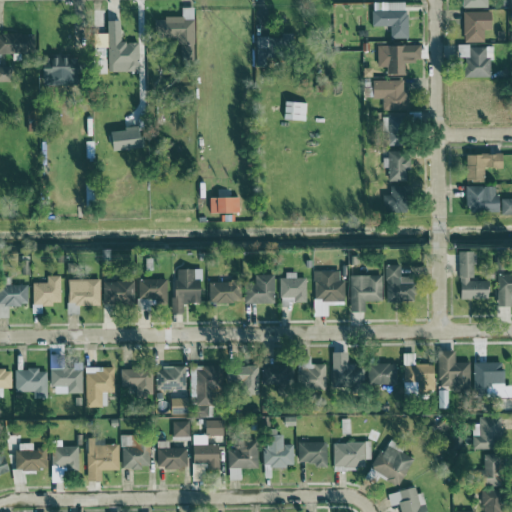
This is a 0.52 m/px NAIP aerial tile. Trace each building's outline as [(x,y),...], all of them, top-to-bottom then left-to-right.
[(462,0),(462,8),(487,8),(487,0),(462,0)] [(408,2),(373,3),(373,27),(391,26),(392,39),(409,39),(408,2)] [(196,8),(183,8),(183,18),(155,18),(155,39),(181,39),(182,62),(196,62),(196,8)] [(464,42),(485,42),(485,30),(493,29),(492,12),(463,12),(464,42)] [(139,42),(122,43),(122,21),(109,21),(110,72),(140,72),(139,42)] [(36,34),(0,34),(0,53),(36,53),(36,34)] [(258,67),(287,67),(286,36),(257,36),(258,67)] [(493,46),(458,45),(458,57),(463,57),(462,76),(488,76),(489,56),(492,56),(493,46)] [(408,46),(387,47),(387,75),(406,75),(406,64),(408,64),(408,46)] [(79,54),(55,55),(55,66),(40,67),(41,87),(76,86),(75,74),(80,74),(79,54)] [(0,82),(13,82),(13,67),(0,67),(0,82)] [(403,80),(373,81),(373,98),(380,98),(380,109),(404,109),(403,80)] [(305,122),(307,103),(286,101),(285,119),(305,122)] [(385,145),(401,145),(402,116),(381,116),(380,131),(385,131),(385,145)] [(112,130),(113,151),(144,149),(143,128),(112,130)] [(386,167),(386,181),(404,181),(404,168),(407,168),(407,152),(383,151),(382,167),(386,167)] [(481,180),(480,167),(499,167),(498,153),(461,153),(462,181),(481,180)] [(401,212),(401,185),(387,185),(387,194),(379,194),(379,212),(401,212)] [(494,209),(494,185),(462,185),(462,210),(494,209)] [(498,213),(511,213),(511,197),(498,198),(498,213)] [(211,214),(241,214),(241,198),(212,198),(211,214)] [(468,250),(454,251),(455,298),(484,298),(483,280),(469,280),(468,250)] [(383,302),(409,301),(408,277),(396,278),(395,264),(381,264),(383,302)] [(204,269),(178,268),(178,297),(173,296),(173,313),(185,313),(185,303),(203,303),(204,269)] [(340,300),(340,280),(335,280),(335,270),(310,270),(310,300),(340,300)] [(509,306),(509,298),(511,297),(511,273),(494,273),(492,305),(509,306)] [(247,303),(270,303),(270,274),(257,274),(257,283),(247,283),(247,303)] [(301,277),(292,277),(292,274),(276,274),(276,303),(302,303),(301,277)] [(378,274),(346,275),(346,311),(361,311),(361,301),(379,300),(378,274)] [(62,275),(49,275),(49,282),(34,282),(34,304),(62,304),(62,275)] [(169,304),(169,278),(140,279),(140,298),(156,298),(156,304),(169,304)] [(102,279),(69,279),(69,312),(80,312),(80,305),(103,305),(102,279)] [(137,304),(136,280),(105,281),(106,305),(137,304)] [(211,281),(211,303),(242,302),(242,280),(211,281)] [(0,317),(10,317),(10,305),(30,304),(29,284),(0,284),(0,317)] [(452,362),(451,350),(435,350),(436,385),(466,384),(466,361),(452,362)] [(345,364),(345,351),(330,351),(331,387),(362,386),(361,363),(345,364)] [(412,363),(412,353),(400,353),(399,381),(418,382),(417,391),(431,392),(431,363),(412,363)] [(294,356),(295,389),(325,389),(324,363),(308,363),(307,356),(294,356)] [(82,393),(83,368),(59,367),(59,361),(52,361),(51,393),(82,393)] [(499,361),(470,362),(471,396),(509,395),(508,385),(499,385),(499,361)] [(365,384),(394,383),(393,363),(365,363),(365,384)] [(290,365),(263,364),(263,387),(290,388),(290,365)] [(260,366),(228,365),(228,383),(248,383),(247,390),(260,391),(260,366)] [(187,367),(158,366),(157,389),(186,390),(187,367)] [(219,415),(219,366),(191,366),(191,400),(197,400),(197,415),(219,415)] [(86,407),(107,406),(107,392),(115,392),(115,367),(86,367),(86,407)] [(0,368),(0,396),(3,397),(3,388),(12,388),(11,369),(0,368)] [(122,368),(122,386),(137,386),(138,395),(154,395),(154,368),(122,368)] [(15,392),(35,391),(35,398),(47,398),(47,369),(15,369),(15,392)] [(190,398),(172,398),(172,414),(190,414),(190,398)] [(476,416),(476,423),(470,424),(470,448),(491,448),(491,440),(498,440),(498,416),(476,416)] [(225,435),(225,420),(206,420),(206,435),(225,435)] [(190,422),(172,422),(172,437),(190,437),(190,422)] [(122,468),(150,468),(149,434),(122,435),(122,468)] [(272,467),(294,467),(294,444),(285,444),(285,435),(269,435),(269,446),(264,446),(264,477),(272,477),(272,467)] [(228,449),(229,480),(241,480),(241,468),(257,468),(257,439),(238,439),(238,448),(228,449)] [(328,467),(327,441),(299,442),(299,462),(315,462),(315,467),(328,467)] [(330,442),(330,466),(362,466),(362,459),(368,459),(368,441),(330,442)] [(48,470),(48,448),(34,448),(35,443),(17,443),(17,469),(48,470)] [(397,484),(410,458),(381,443),(368,469),(397,484)] [(120,444),(88,445),(89,480),(103,480),(102,470),(120,469),(120,444)] [(194,444),(194,463),(209,463),(209,468),(220,468),(220,445),(194,444)] [(53,483),(65,482),(64,470),(79,470),(79,446),(52,447),(53,483)] [(0,449),(0,474),(11,472),(5,448),(0,449)] [(187,448),(157,448),(158,468),(187,468),(187,448)] [(496,484),(495,454),(481,454),(481,469),(468,470),(469,485),(496,484)] [(397,511),(424,511),(420,492),(414,493),(413,487),(385,493),(387,505),(396,504),(397,511)] [(480,511),(498,511),(498,490),(480,490),(480,511)]
